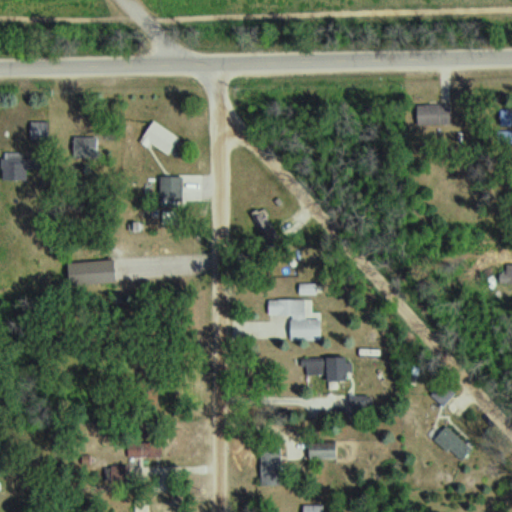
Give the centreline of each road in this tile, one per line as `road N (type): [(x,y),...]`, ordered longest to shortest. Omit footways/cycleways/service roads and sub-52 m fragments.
road 1 (residential): [(0,69),(511,59)]
road 2 (residential): [(223,511),(219,65)]
road 3 (residential): [(511,436),(220,111)]
